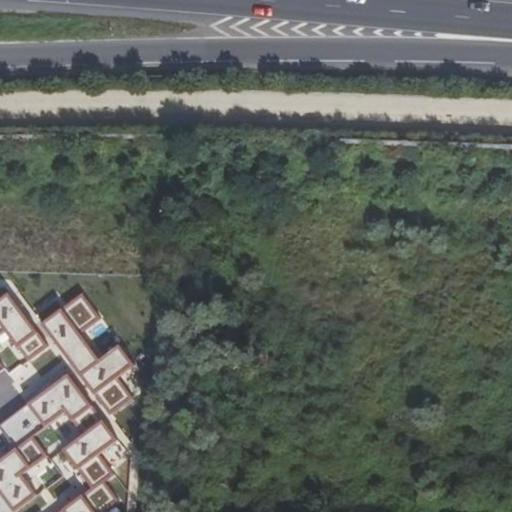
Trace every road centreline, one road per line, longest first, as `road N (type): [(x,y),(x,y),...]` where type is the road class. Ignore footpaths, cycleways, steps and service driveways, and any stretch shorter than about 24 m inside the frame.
road 1 (trunk): [(0,55),(511,42)]
road 2 (trunk): [(276,0),(511,17)]
